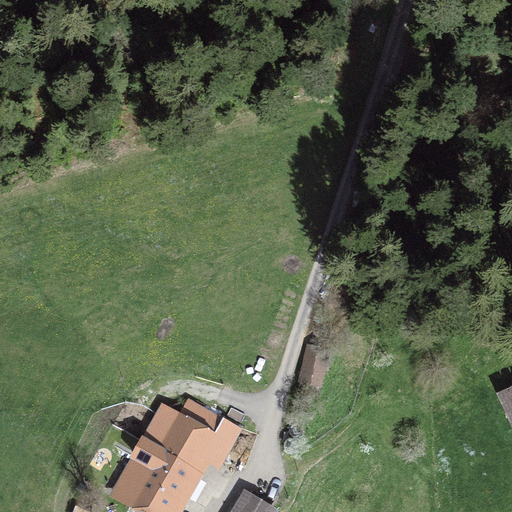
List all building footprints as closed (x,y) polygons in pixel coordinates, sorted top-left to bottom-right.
[(307,348),(296,394),(315,399),(327,354),(307,348)] [(511,394),(503,398),(511,417),(511,394)] [(218,465),(238,431),(188,402),(179,418),(164,409),(114,493),(146,511),(168,511),(202,455),(218,465)] [(298,425),(293,424),(289,427),(287,431),(288,436),(292,439),(297,440),(301,437),(303,433),(302,428),(298,425)] [(293,440),(288,440),(283,442),(281,447),(282,451),(286,455),(291,455),(295,453),(297,448),(296,443),(293,440)] [(236,511),(269,511),(245,497),(236,511)]
